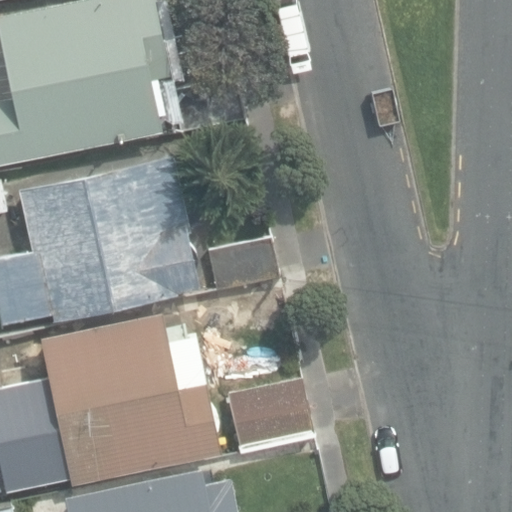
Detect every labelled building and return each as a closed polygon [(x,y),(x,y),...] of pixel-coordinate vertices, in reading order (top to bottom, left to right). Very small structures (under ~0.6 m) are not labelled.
[(0,160),(166,127),(163,111),(168,109),(161,74),(174,71),(159,0),(66,0),(1,13),(2,20),(1,21),(0,20),(0,160)] [(175,87),(184,128),(248,114),(239,73),(175,87)] [(0,255),(0,290),(7,321),(53,310),(55,317),(203,284),(191,229),(192,228),(175,153),(23,187),(37,248),(0,255)] [(0,178),(0,210),(11,208),(4,177),(0,178)] [(210,250),(220,288),(283,272),(273,234),(210,250)] [(10,432),(22,489),(74,478),(74,480),(224,449),(200,332),(170,338),(164,310),(45,334),(63,421),(10,432)] [(232,390),(245,447),(318,431),(305,374),(232,390)] [(240,511),(232,472),(208,477),(205,463),(67,495),(70,511),(240,511)] [(0,503),(0,511),(15,511),(13,500),(0,503)]
